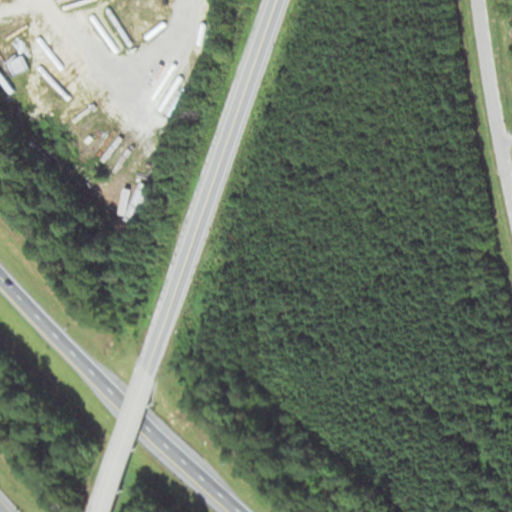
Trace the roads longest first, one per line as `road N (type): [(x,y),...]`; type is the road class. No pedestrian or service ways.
road 1 (secondary): [(153,371),(273,0)]
road 2 (motorway): [(237,511),(0,277)]
road 3 (residential): [(511,203),(475,0)]
road 4 (secondary): [(105,511),(153,371)]
